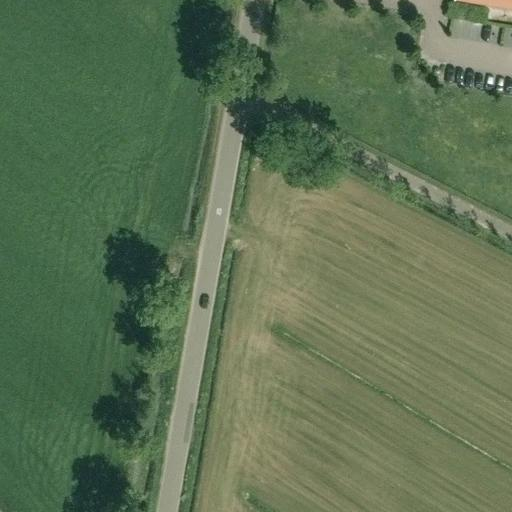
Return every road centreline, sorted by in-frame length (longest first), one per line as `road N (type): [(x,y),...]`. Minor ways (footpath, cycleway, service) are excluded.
road 1 (unclassified): [(166,511),(240,87)]
road 2 (unclassified): [(511,233),(240,87)]
